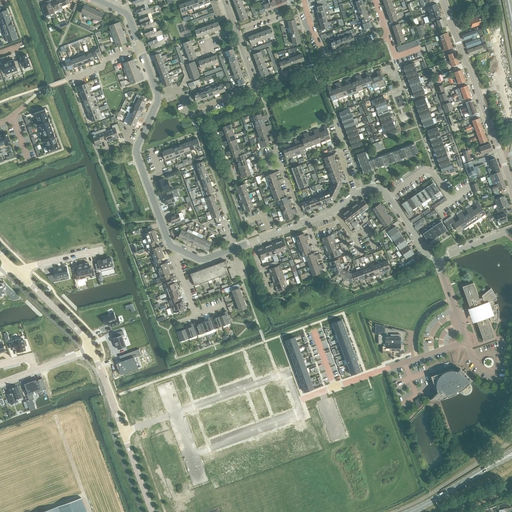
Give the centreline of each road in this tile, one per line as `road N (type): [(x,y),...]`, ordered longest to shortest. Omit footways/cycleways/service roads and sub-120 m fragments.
road 1 (tertiary): [(511,189),(443,0)]
road 2 (residential): [(175,413),(286,373),(295,399)]
road 3 (residential): [(191,455),(300,413),(295,399)]
